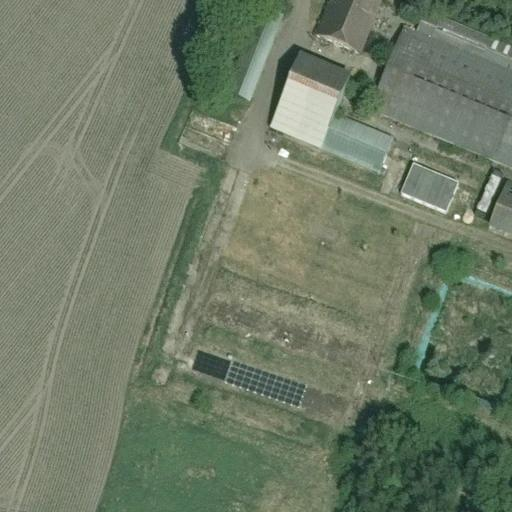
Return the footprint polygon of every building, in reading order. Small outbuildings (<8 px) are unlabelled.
[(373,24),(382,0),(332,0),(330,7),(329,6),(316,38),(360,57),(374,24),(373,24)] [(243,47),(269,57),(284,20),(258,10),(243,47)] [(416,38),(404,32),(370,113),(511,171),(511,52),(425,16),(416,38)] [(351,80),(301,58),(269,132),(380,178),(394,142),(336,118),(351,80)] [(429,167),(431,160),(401,152),(399,158),(429,167)] [(309,355),(346,370),(356,344),(319,329),(313,343),(314,344),(309,355)]
